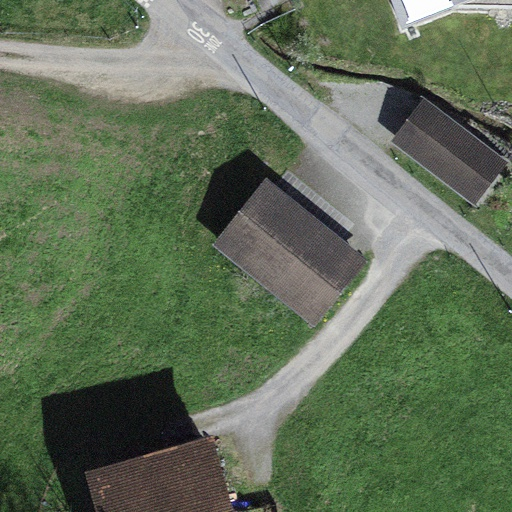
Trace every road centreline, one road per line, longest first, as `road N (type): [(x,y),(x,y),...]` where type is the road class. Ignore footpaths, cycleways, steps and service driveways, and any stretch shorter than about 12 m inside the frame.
road 1 (residential): [(143,0),(511,287)]
road 2 (track): [(225,58),(147,73),(0,56)]
